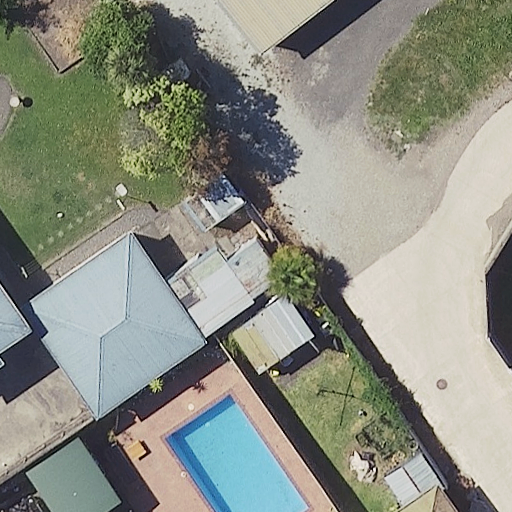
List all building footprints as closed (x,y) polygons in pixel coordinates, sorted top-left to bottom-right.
[(328,0),(231,0),(268,47),(328,0)] [(0,367),(9,361),(1,349),(44,319),(103,407),(217,331),(140,217),(28,293),(0,251),(0,367)] [(233,330),(263,374),(327,330),(297,286),(233,330)] [(97,511),(123,498),(89,437),(38,465),(63,511),(97,511)] [(477,511),(451,471),(387,511),(477,511)]
